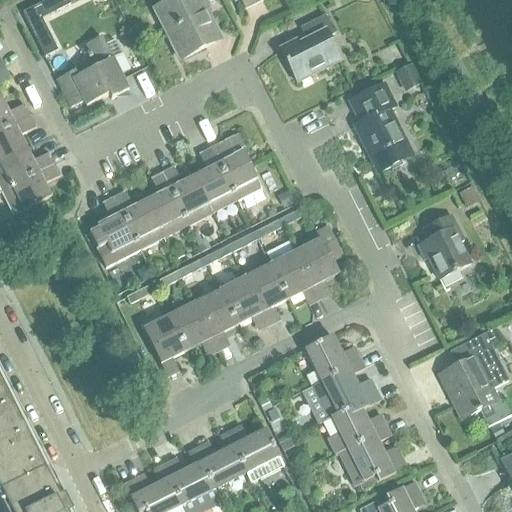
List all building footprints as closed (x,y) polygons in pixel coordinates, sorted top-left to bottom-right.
[(47,0),(21,13),(43,59),(61,51),(45,19),(73,5),(70,0),(47,0)] [(172,44),(181,62),(221,41),(207,14),(205,15),(197,0),(176,0),(158,10),(175,43),(172,44)] [(238,0),(245,12),(267,0),(238,0)] [(280,52),(296,84),(339,62),(327,39),(334,35),(324,16),(300,29),(307,42),(298,47),(296,43),(280,52)] [(112,43),(105,46),(101,39),(83,48),(94,71),(78,79),(74,73),(57,82),(71,110),(83,104),(86,109),(109,97),(111,102),(129,93),(112,61),(119,57),(112,43)] [(216,65),(233,58),(226,44),(210,51),(216,65)] [(413,65),(400,71),(410,93),(423,88),(413,65)] [(0,71),(0,103),(1,103),(0,101),(0,87),(12,81),(6,69),(0,71)] [(356,100),(361,109),(367,121),(354,128),(362,144),(366,142),(381,172),(411,157),(388,112),(395,109),(383,86),(356,100)] [(0,103),(0,133),(31,118),(25,106),(7,115),(1,103),(0,103)] [(0,133),(0,163),(25,151),(19,139),(37,129),(31,118),(0,133)] [(239,136),(210,150),(237,204),(263,190),(242,150),(245,149),(239,136)] [(209,174),(195,181),(213,216),(237,204),(210,150),(200,156),(209,174)] [(0,163),(0,189),(1,193),(55,165),(50,155),(32,164),(25,151),(0,163)] [(55,165),(1,193),(14,218),(50,200),(43,187),(61,177),(55,165)] [(174,169),(162,175),(189,228),(213,216),(195,181),(184,187),(174,169)] [(161,199),(147,206),(165,241),(189,228),(162,175),(151,181),(161,199)] [(477,187),(464,191),(469,210),(482,206),(477,187)] [(126,194),(113,200),(141,253),(165,241),(147,206),(135,212),(126,194)] [(141,253),(113,200),(103,205),(112,224),(90,235),(98,250),(97,251),(107,270),(141,253)] [(298,212),(278,222),(282,230),(302,220),(298,212)] [(421,247),(439,281),(469,266),(452,233),(456,230),(450,218),(422,231),(428,243),(421,247)] [(278,222),(253,235),(257,242),(282,230),(278,222)] [(310,246),(295,254),(312,288),(338,275),(330,260),(341,254),(327,228),(306,239),(310,246)] [(253,235),(228,247),(232,255),(257,242),(253,235)] [(228,247),(203,260),(207,268),(232,255),(228,247)] [(295,254),(269,267),(287,301),(312,288),(295,254)] [(203,260),(177,272),(181,280),(207,268),(203,260)] [(269,267),(244,280),(262,314),(287,301),(269,267)] [(177,272),(152,285),(156,293),(181,280),(177,272)] [(244,280),(220,293),(237,327),(262,314),(244,280)] [(126,298),(130,306),(156,293),(152,285),(126,298)] [(220,293),(194,306),(212,340),(237,327),(220,293)] [(194,306),(169,319),(186,354),(212,340),(194,306)] [(186,354),(169,319),(144,333),(161,367),(186,354)] [(490,389),(506,381),(498,365),(493,367),(486,353),(501,345),(493,330),(452,351),(460,366),(439,376),(450,398),(454,397),(465,419),(480,412),(488,429),(511,415),(506,403),(498,401),(496,402),(490,389)] [(304,378),(310,389),(338,375),(341,381),(350,377),(351,377),(365,370),(354,349),(340,355),(331,338),(303,352),(314,373),(304,378)] [(326,421),(329,419),(336,416),(348,410),(351,417),(361,412),(381,402),(370,381),(356,388),(351,377),(350,377),(341,381),(338,375),(310,389),(326,421)] [(61,511),(0,390),(0,502),(4,511),(61,511)] [(334,457),(337,456),(364,443),(367,448),(377,444),(377,445),(390,438),(380,417),(366,424),(361,412),(351,417),(348,410),(336,416),(329,419),(337,434),(325,440),(334,457)] [(219,438),(226,451),(227,451),(232,461),(238,458),(247,476),(246,476),(252,487),(253,487),(252,486),(283,471),(284,471),(285,471),(265,432),(247,441),(240,427),(219,438)] [(187,454),(194,468),(195,467),(199,477),(205,475),(214,493),(215,492),(246,476),(247,476),(238,458),(232,461),(227,451),(226,451),(216,457),(209,443),(187,454)] [(364,443),(337,456),(353,489),(359,487),(362,493),(407,470),(396,448),(382,455),(377,445),(377,444),(367,448),(364,443)] [(511,459),(501,465),(511,485),(511,459)] [(155,471),(161,484),(162,484),(167,494),(174,491),(182,509),(183,511),(208,511),(222,505),(215,492),(214,493),(205,475),(199,477),(195,467),(194,468),(184,473),(177,460),(155,471)] [(162,484),(161,484),(151,490),(144,476),(123,487),(135,511),(175,511),(182,509),(174,491),(167,494),(162,484)] [(376,504),(360,511),(413,511),(425,506),(415,485),(385,500),(388,507),(380,511),(376,504)]
